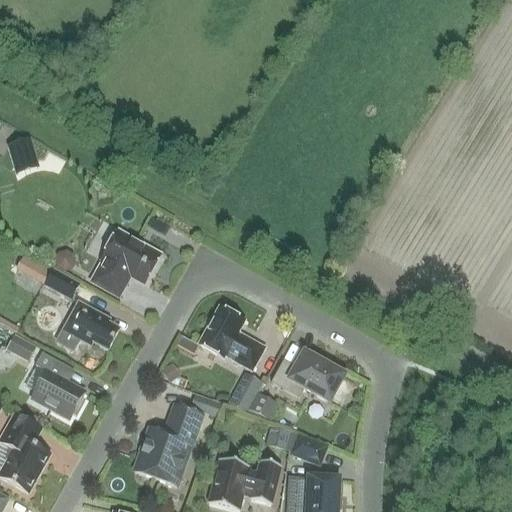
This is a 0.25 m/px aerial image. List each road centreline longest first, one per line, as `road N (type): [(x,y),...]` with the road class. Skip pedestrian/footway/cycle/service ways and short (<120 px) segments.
road 1 (unclassified): [(371,511),(392,374),(207,265),(66,511)]
road 2 (unknown): [(392,374),(511,427)]
